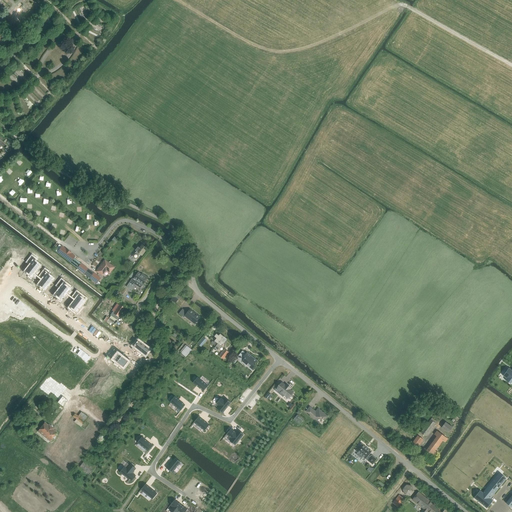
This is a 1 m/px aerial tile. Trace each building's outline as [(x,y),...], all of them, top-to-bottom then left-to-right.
[(117,239),(120,234),(118,233),(115,237),(114,237),(111,241),(114,243),(117,239)] [(148,248),(147,247),(143,244),(140,248),(139,247),(136,250),(137,251),(133,256),(137,259),(139,256),(138,256),(140,253),(143,255),(148,248)] [(74,256),(62,246),(57,253),(69,262),(74,256)] [(31,264),(25,271),(31,276),(32,275),(34,276),(37,272),(35,271),(39,266),(33,261),(34,259),(32,257),(28,262),(31,264)] [(110,273),(114,267),(105,260),(96,271),(102,276),(106,270),(110,273)] [(87,268),(80,263),(76,269),(83,274),(87,268)] [(44,277),(38,285),(44,289),(52,279),(46,274),(48,273),(45,270),(41,275),(44,277)] [(132,279),(127,287),(132,291),(136,285),(141,288),(143,285),(148,277),(144,275),(144,276),(138,272),(134,279),(133,279),(132,279)] [(100,278),(93,273),(89,278),(96,284),(100,278)] [(60,288),(55,295),(60,299),(64,294),(66,296),(69,292),(67,290),(70,287),(64,283),(65,281),(63,279),(62,281),(61,281),(57,286),(60,288)] [(73,283),(79,288),(82,285),(76,280),(73,283)] [(75,299),(70,307),(71,308),(70,309),(74,311),(74,310),(76,311),(77,310),(79,311),(82,307),(80,306),(85,299),(76,292),(73,297),(75,299)] [(176,293),(171,299),(175,303),(180,297),(176,293)] [(116,320),(124,308),(119,305),(114,312),(113,311),(110,315),(116,320)] [(180,313),(179,314),(184,318),(185,316),(195,324),(200,317),(190,309),(187,313),(183,309),(180,313)] [(103,320),(106,322),(111,326),(114,321),(109,318),(106,316),(103,320)] [(218,344),(224,336),(221,334),(219,336),(217,334),(215,336),(217,338),(214,342),(213,341),(211,343),(215,345),(217,343),(218,344)] [(224,343),(225,345),(227,342),(225,341),(227,339),(224,336),(218,344),(214,349),(215,351),(216,350),(217,350),(218,351),(224,343)] [(139,341),(135,347),(145,354),(150,349),(139,341)] [(186,357),(192,350),(186,345),(180,352),(186,357)] [(219,356),(223,359),(228,352),(225,349),(219,356)] [(242,350),(237,357),(242,362),(252,370),(253,369),(255,366),(254,365),(257,360),(247,352),(246,353),(242,350)] [(115,358),(114,359),(117,362),(116,363),(120,366),(121,365),(124,367),(129,361),(118,353),(117,355),(115,357),(115,358)] [(509,368),(503,376),(506,378),(504,380),(511,385),(511,369),(511,370),(509,368)] [(51,376),(59,383),(61,381),(64,377),(65,375),(64,375),(63,376),(62,375),(63,374),(62,373),(61,375),(58,372),(59,370),(58,370),(57,371),(55,370),(54,372),(53,371),(52,371),(54,372),(51,376)] [(48,380),(47,380),(56,387),(59,383),(51,376),(50,375),(49,375),(50,377),(48,380)] [(64,377),(61,381),(66,386),(70,382),(68,380),(69,379),(69,378),(67,380),(64,377)] [(197,377),(193,383),(201,389),(203,391),(203,392),(208,386),(197,377)] [(70,382),(66,386),(72,390),(76,386),(79,382),(73,378),(70,382)] [(44,384),(44,385),(53,391),(56,387),(47,380),(48,380),(46,379),(46,380),(47,381),(44,384)] [(41,389),(49,396),(53,391),(44,385),(44,384),(43,383),(42,384),(44,385),(41,389)] [(279,387),(278,388),(281,391),(281,392),(279,394),(283,397),(285,395),(288,398),(293,392),(290,389),(290,388),(286,385),(286,386),(282,383),(279,387)] [(38,393),(46,400),(49,396),(41,389),(40,388),(39,388),(41,389),(38,393)] [(83,392),(80,396),(85,401),(89,396),(92,392),(86,388),(83,392)] [(35,397),(34,398),(43,404),(46,400),(38,393),(36,392),(36,393),(37,394),(35,397)] [(31,401),(31,402),(40,409),(43,404),(34,398),(35,397),(33,396),(33,397),(34,398),(31,401)] [(89,396),(85,401),(91,405),(95,401),(91,398),(93,397),(92,396),(91,398),(89,396)] [(175,396),(170,402),(178,409),(180,410),(180,411),(181,411),(185,405),(175,396)] [(221,398),(216,404),(219,406),(217,409),(223,414),(223,413),(231,403),(226,398),(224,400),(221,398)] [(28,406),(36,413),(40,409),(31,402),(31,401),(30,400),(29,401),(31,402),(28,406)] [(91,405),(90,407),(99,414),(100,415),(101,414),(99,413),(102,410),(103,411),(104,410),(102,409),(104,408),(102,406),(103,405),(101,406),(98,403),(99,402),(98,401),(97,403),(96,402),(97,400),(96,400),(95,401),(91,405)] [(25,410),(24,410),(33,417),(36,413),(28,406),(26,405),(27,406),(25,410)] [(90,407),(87,411),(96,418),(95,418),(97,419),(96,417),(99,414),(90,407)] [(325,420),(328,416),(318,409),(316,412),(310,407),(306,412),(317,421),(321,417),(325,420)] [(21,414),(21,415),(26,419),(30,421),(33,417),(24,410),(25,410),(23,409),(23,410),(24,411),(21,414)] [(87,411),(84,415),(92,422),(93,424),(94,423),(93,422),(95,418),(96,418),(87,411)] [(14,424),(12,426),(15,427),(13,429),(14,429),(15,428),(17,430),(18,430),(23,423),(26,419),(21,415),(21,414),(20,413),(19,414),(21,415),(18,419),(17,417),(16,418),(17,419),(15,423),(13,422),(14,424)] [(84,415),(80,420),(89,426),(89,427),(90,428),(91,427),(89,426),(92,422),(84,415)] [(293,420),(299,425),(303,420),(297,415),(293,420)] [(199,416),(194,422),(205,431),(209,425),(201,419),(199,417),(199,416)] [(80,420),(77,424),(86,431),(85,431),(87,432),(87,431),(86,430),(89,427),(89,426),(80,420)] [(426,436),(435,423),(430,420),(421,433),(426,436)] [(452,427),(451,426),(445,422),(441,428),(448,433),(452,427)] [(17,430),(16,431),(17,432),(18,430),(23,434),(24,434),(30,426),(28,424),(27,424),(26,425),(23,423),(18,430),(17,430)] [(77,424),(74,428),(82,435),(83,436),(84,436),(83,435),(85,431),(86,431),(77,424)] [(23,434),(22,435),(23,436),(24,435),(28,437),(28,438),(35,429),(30,426),(24,434),(23,434)] [(74,428),(70,432),(79,439),(79,440),(80,441),(81,440),(79,439),(82,435),(74,428)] [(28,437),(26,439),(27,439),(28,438),(32,441),(39,432),(35,429),(28,438),(28,437)] [(231,429),(226,434),(231,438),(230,441),(235,445),(244,435),(238,430),(236,433),(231,429)] [(435,451),(436,451),(443,441),(445,443),(448,439),(437,431),(434,435),(435,436),(425,449),(424,448),(422,452),(426,455),(426,454),(432,458),(437,452),(435,451)] [(32,441),(31,442),(31,443),(33,441),(36,444),(43,436),(39,432),(32,441)] [(70,432),(67,437),(76,443),(75,444),(77,445),(77,444),(76,443),(79,440),(79,439),(70,432)] [(418,447),(423,440),(416,435),(411,442),(418,447)] [(36,444),(35,446),(36,446),(37,445),(40,447),(41,448),(47,439),(43,436),(36,444)] [(67,437),(64,441),(72,448),(74,449),(74,448),(73,447),(75,444),(76,443),(67,437)] [(142,437),(137,442),(146,450),(144,452),(146,454),(148,451),(153,446),(142,437)] [(40,447),(39,449),(40,449),(41,448),(45,451),(52,442),(47,439),(41,448),(40,447)] [(64,441),(60,445),(64,448),(69,452),(70,453),(71,453),(69,452),(72,448),(64,441)] [(45,451),(44,452),(44,453),(45,451),(49,454),(56,446),(52,442),(45,451)] [(362,444),(356,451),(357,452),(358,453),(357,454),(360,457),(362,456),(366,459),(366,458),(368,460),(373,464),(376,459),(372,455),(370,457),(368,456),(371,452),(362,444)] [(49,454),(48,455),(49,456),(50,455),(55,459),(60,452),(57,450),(59,448),(56,446),(49,454)] [(55,459),(54,460),(54,461),(55,459),(58,461),(57,462),(57,463),(58,461),(61,463),(62,461),(64,462),(64,461),(63,460),(66,457),(67,458),(67,457),(66,456),(69,452),(64,448),(60,452),(55,459)] [(167,468),(172,473),(181,462),(175,458),(167,468)] [(124,467),(120,472),(131,482),(136,476),(133,473),(136,469),(130,464),(127,468),(124,467)] [(496,476),(484,490),(492,496),(494,494),(506,479),(502,475),(499,473),(498,473),(496,476)] [(146,484),(141,490),(153,499),(157,494),(146,484)] [(410,496),(414,491),(412,485),(406,485),(402,489),(404,495),(410,496)] [(480,490),(474,498),(487,508),(493,501),(490,499),(492,496),(484,490),(483,492),(480,490)] [(424,511),(427,508),(432,502),(418,492),(412,500),(423,509),(421,511),(424,511)] [(173,507),(170,511),(171,511),(178,511),(185,511),(187,510),(175,500),(170,505),(173,507)] [(440,509),(436,506),(432,502),(427,508),(424,511),(445,511),(447,510),(442,506),(440,509)]
